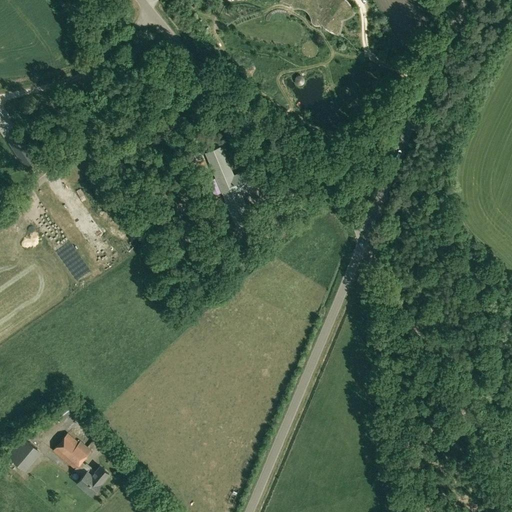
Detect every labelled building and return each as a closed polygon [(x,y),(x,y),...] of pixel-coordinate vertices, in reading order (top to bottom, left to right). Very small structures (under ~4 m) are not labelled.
[(280,0),(279,2),(284,2),(290,5),(296,3),(303,2),(303,4),(309,5),(309,3),(315,7),(316,10),(318,16),(322,22),(325,25),(330,29),(335,31),(336,32),(338,28),(338,26),(338,25),(338,22),(338,20),(340,19),(341,19),(342,19),(344,18),(344,17),(346,16),(348,16),(350,15),(351,14),(352,13),(349,7),(347,3),(343,0),(280,0)] [(26,146),(16,152),(25,165),(35,159),(26,146)] [(221,147),(206,153),(238,231),(254,225),(240,191),(261,182),(255,167),(233,176),(221,147)] [(193,155),(177,161),(181,169),(196,162),(193,155)] [(60,237),(59,225),(46,225),(46,238),(60,237)] [(77,483),(91,496),(101,484),(109,475),(100,467),(92,476),(87,472),(90,469),(82,463),(92,452),(81,442),(80,444),(68,434),(54,451),(75,470),(74,471),(82,477),(77,483)] [(21,467),(37,449),(22,436),(6,454),(21,467)]
